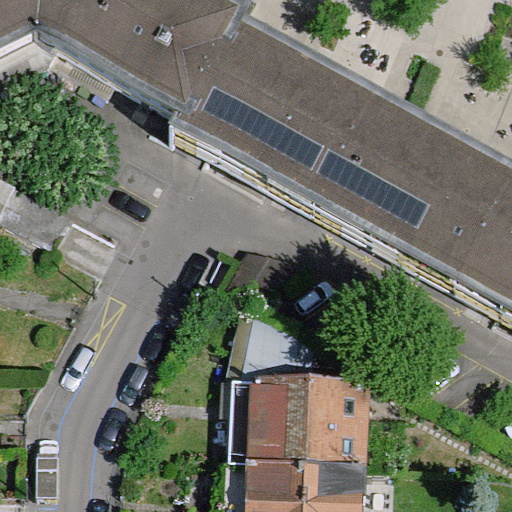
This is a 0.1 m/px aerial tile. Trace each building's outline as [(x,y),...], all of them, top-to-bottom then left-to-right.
[(55,57),(85,0),(0,0),(0,66),(41,47),(55,57)] [(85,0),(55,57),(187,129),(235,45),(241,35),(178,0),(85,0)] [(321,218),(373,121),(264,61),(235,45),(187,129),(180,143),(216,164),(321,218)] [(511,196),(373,121),(321,218),(461,296),(511,204),(511,196)] [(511,204),(461,296),(511,323),(511,204)] [(219,302),(240,313),(301,271),(248,255),(219,302)] [(312,393),(315,356),(263,329),(253,369),(247,368),(244,390),(257,391),(312,393)] [(227,388),(220,473),(253,474),(257,391),(244,390),(227,388)] [(309,476),(312,393),(257,391),(253,474),(309,476)] [(366,396),(312,393),(309,476),(363,478),(366,396)] [(220,473),(217,511),(251,511),(253,474),(220,473)] [(307,511),(309,476),(253,474),(251,511),(307,511)] [(361,511),(363,478),(309,476),(307,511),(361,511)]
